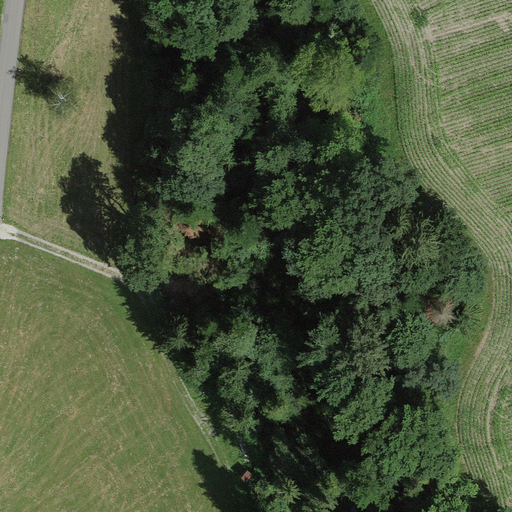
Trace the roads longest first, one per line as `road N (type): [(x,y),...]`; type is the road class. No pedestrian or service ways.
road 1 (track): [(0,226),(139,289),(245,511)]
road 2 (unclassified): [(15,0),(0,120)]
